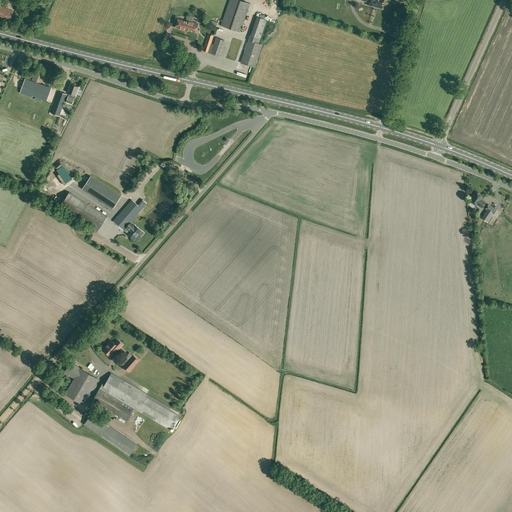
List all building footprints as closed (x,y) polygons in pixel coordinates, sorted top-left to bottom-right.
[(240,32),(250,4),(239,0),(229,0),(221,26),(240,32)] [(361,0),(362,0),(368,2),(367,5),(382,8),(384,0),(361,0)] [(0,18),(9,22),(13,11),(0,6),(0,18)] [(262,45),(258,44),(266,20),(257,17),(241,63),(254,67),(262,45)] [(178,19),(175,28),(185,31),(185,29),(195,32),(198,24),(188,20),(187,22),(178,19)] [(203,51),(208,52),(220,57),(225,41),(216,37),(214,44),(211,43),(213,36),(208,34),(203,51)] [(227,57),(237,60),(245,36),(239,34),(239,35),(235,34),(231,45),(227,57)] [(204,61),(202,66),(218,72),(220,66),(204,61)] [(41,75),(37,73),(36,75),(33,74),(31,80),(38,83),(41,75)] [(48,105),(47,105),(49,100),(47,100),(51,88),(25,79),(21,91),(14,109),(24,113),(43,120),(48,105)] [(69,93),(75,95),(78,87),(70,84),(67,93),(69,93)] [(55,126),(67,94),(62,93),(59,91),(56,98),(54,98),(38,141),(48,145),(55,126)] [(75,95),(69,93),(66,102),(72,104),(75,95)] [(35,142),(38,132),(0,119),(0,129),(27,139),(35,142)] [(123,195),(92,175),(84,188),(114,208),(123,195)] [(109,216),(70,191),(62,204),(100,229),(109,216)] [(472,197),(470,201),(476,205),(477,204),(482,207),(485,202),(480,199),(482,196),(476,192),(474,194),(473,194),(471,197),(472,197)] [(135,224),(135,225),(131,222),(142,209),(132,200),(114,220),(128,232),(127,233),(137,241),(145,232),(135,224)] [(496,210),(489,205),(485,209),(487,210),(481,218),(487,222),(493,214),(496,210)] [(118,350),(124,345),(117,339),(114,343),(112,341),(109,345),(108,344),(103,350),(110,356),(117,349),(118,350)] [(135,361),(131,357),(122,367),(126,371),(135,361)] [(77,368),(70,363),(64,373),(74,379),(65,394),(82,404),(97,378),(78,367),(77,368)] [(112,373),(105,385),(103,383),(93,401),(127,421),(132,413),(135,415),(138,410),(170,429),(180,413),(112,373)] [(137,444),(133,442),(92,413),(84,424),(130,455),(137,444)]
